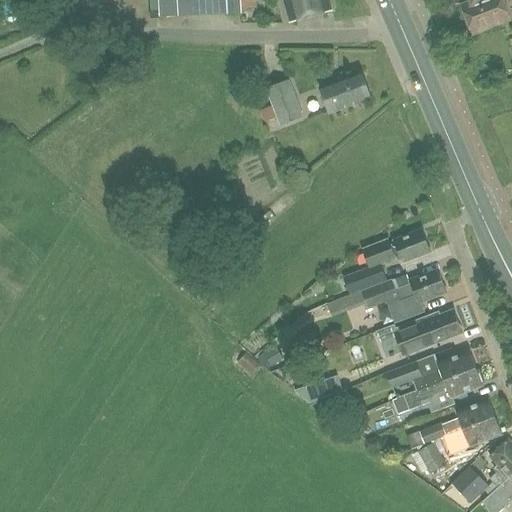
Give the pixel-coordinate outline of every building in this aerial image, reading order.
[(158,0),(159,15),(241,13),(241,0),(158,0)] [(251,0),(252,11),(266,10),(265,0),(251,0)] [(284,0),(290,23),(332,11),(328,0),(284,0)] [(511,0),(469,0),(470,2),(462,5),(473,34),(510,20),(504,4),(511,0)] [(330,114),(371,99),(361,73),(320,88),(330,114)] [(280,127),(304,117),(289,79),(265,88),(272,106),(260,111),(265,122),(276,118),(280,127)] [(345,283),(349,293),(386,279),(380,264),(400,257),(402,264),(416,258),(415,256),(430,250),(423,231),(394,242),(394,243),(391,245),(388,239),(362,249),(369,267),(342,277),(345,283)] [(395,279),(361,291),(327,304),(332,317),(358,307),(366,304),(367,308),(386,301),(395,324),(425,312),(421,303),(431,299),(431,297),(446,291),(438,272),(409,282),(410,284),(399,289),(395,279)] [(461,332),(454,313),(439,319),(437,314),(393,331),(404,357),(447,340),(447,338),(461,332)] [(245,353),(237,364),(251,376),(260,366),(245,353)] [(416,393),(476,369),(469,353),(437,365),(433,356),(415,364),(420,376),(411,380),(413,383),(416,393)] [(392,388),(420,376),(415,364),(387,376),(392,388)] [(482,386),(476,369),(416,393),(404,398),(409,412),(430,404),(430,406),(482,386)] [(341,392),(340,388),(336,377),(294,392),(305,400),(310,399),(311,404),(313,405),(360,386),(341,392)] [(353,404),(352,400),(348,391),(313,405),(329,413),(353,404)] [(449,436),(495,418),(489,401),(456,413),(459,419),(444,425),(443,423),(419,432),(424,444),(417,448),(418,449),(434,443),(447,437),(449,436)] [(351,432),(364,426),(358,415),(346,421),(351,432)] [(501,434),(495,418),(449,436),(447,437),(451,445),(466,440),(469,446),(501,434)] [(497,488),(511,475),(511,444),(509,441),(492,457),(500,466),(495,470),(497,472),(489,479),(497,488)] [(441,456),(434,443),(418,449),(418,451),(418,452),(430,474),(447,465),(441,456)] [(487,463),(482,457),(475,463),(480,469),(487,463)] [(483,490),(488,486),(471,467),(466,472),(453,484),(469,502),(483,490)] [(511,475),(497,488),(498,489),(497,490),(509,504),(511,502),(511,475)]
